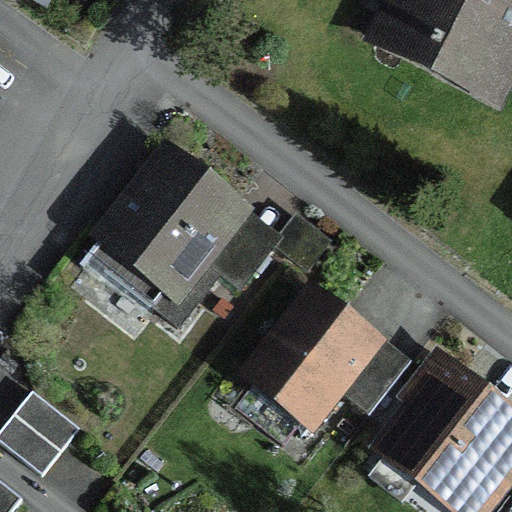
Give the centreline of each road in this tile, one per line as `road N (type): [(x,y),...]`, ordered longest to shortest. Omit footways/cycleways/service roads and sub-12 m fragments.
road 1 (residential): [(125,51),(511,347)]
road 2 (residential): [(96,100),(0,249)]
